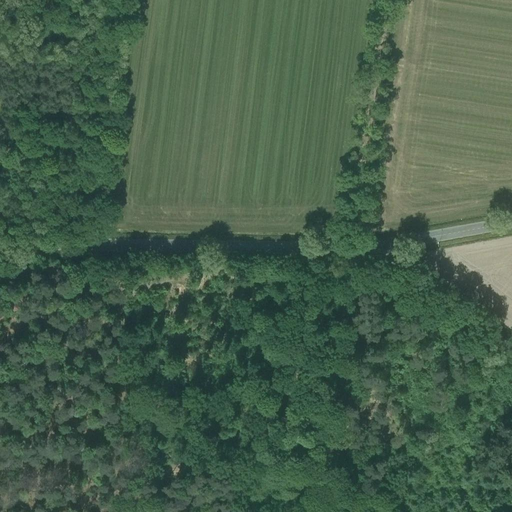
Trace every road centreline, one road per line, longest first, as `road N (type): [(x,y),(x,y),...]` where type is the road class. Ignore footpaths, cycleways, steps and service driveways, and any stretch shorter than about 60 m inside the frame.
road 1 (tertiary): [(379,245),(0,243)]
road 2 (unclassified): [(511,349),(379,245)]
road 3 (tertiary): [(511,222),(379,245)]
